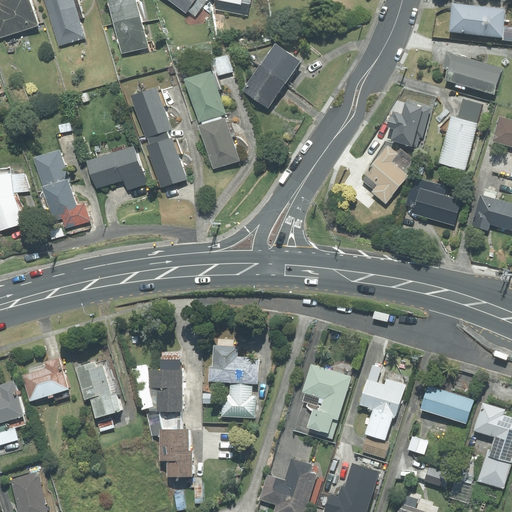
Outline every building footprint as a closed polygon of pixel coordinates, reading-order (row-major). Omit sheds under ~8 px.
[(0,36),(1,38),(45,26),(38,0),(2,0),(4,7),(0,8),(0,36)] [(47,0),(61,45),(88,37),(82,18),(88,17),(83,0),(47,0)] [(152,47),(142,0),(112,0),(123,52),(152,47)] [(170,0),(189,16),(191,13),(197,18),(211,0),(170,0)] [(216,0),(214,8),(250,16),(253,0),(216,0)] [(508,39),(510,10),(457,3),(454,31),(508,39)] [(249,91),(273,108),(308,59),(283,42),(249,91)] [(500,96),(509,68),(453,50),(447,69),(455,71),(452,80),(500,96)] [(203,123),(231,115),(224,89),(228,88),(224,75),(239,71),(234,54),(214,59),(218,72),(190,80),(203,123)] [(150,137),(177,130),(166,88),(139,95),(150,137)] [(442,165),(470,172),(488,107),(460,100),(442,165)] [(511,116),(505,115),(497,141),(511,145),(511,116)] [(204,126),(215,170),(244,163),(233,118),(204,126)] [(75,122),(63,122),(63,132),(75,131),(75,122)] [(413,184),(419,177),(399,161),(406,154),(383,135),(369,151),(381,161),(362,183),(392,208),(413,184)] [(164,188),(193,181),(181,138),(153,146),(164,188)] [(93,159),(102,188),(126,181),(129,191),(154,184),(143,144),(93,159)] [(47,186),(74,176),(64,148),(37,158),(47,186)] [(0,228),(2,234),(31,224),(21,196),(34,193),(29,173),(19,173),(20,167),(0,169),(0,228)] [(58,223),(87,213),(76,178),(47,186),(58,223)] [(419,214),(459,225),(466,198),(413,184),(409,206),(421,208),(419,214)] [(511,228),(511,199),(484,191),(474,227),(493,233),(496,224),(511,228)] [(209,381),(257,384),(259,358),(236,357),(237,347),(214,345),(213,367),(210,366),(209,381)] [(511,356),(511,354),(499,350),(497,355),(511,360),(511,356)] [(181,411),(181,352),(160,351),(160,370),(149,370),(149,388),(158,388),(157,411),(181,411)] [(46,368),(22,375),(30,401),(68,389),(59,358),(44,362),(46,368)] [(74,367),(84,401),(90,399),(95,418),(123,410),(115,379),(112,380),(106,361),(96,364),(95,361),(74,367)] [(306,392),(303,401),(308,402),(306,407),(312,411),(308,427),(311,428),(310,431),(332,438),(351,377),(311,365),(303,392),(306,392)] [(368,380),(377,383),(382,368),(373,365),(368,380)] [(368,380),(360,403),(374,408),(366,433),(386,440),(392,418),(396,416),(406,385),(386,379),(385,385),(377,383),(368,380)] [(13,382),(0,385),(0,425),(6,424),(7,430),(25,425),(13,382)] [(252,386),(231,384),(230,394),(223,394),(221,417),(255,418),(256,396),(252,396),(252,386)] [(474,400),(429,385),(421,408),(466,423),(474,400)] [(511,417),(503,415),(505,410),(483,403),(474,430),(495,437),(491,450),(489,449),(479,481),(503,489),(511,461),(511,417)] [(15,429),(0,432),(0,444),(18,440),(15,429)] [(191,476),(190,429),(160,429),(160,461),(168,461),(168,476),(191,476)] [(390,443),(367,436),(363,450),(385,457),(390,443)] [(429,442),(413,437),(409,449),(424,455),(429,442)] [(312,465),(292,459),(285,480),(267,475),(260,499),(277,505),(274,511),(304,511),(316,474),(309,472),(312,465)] [(365,511),(378,472),(353,464),(345,488),(342,487),(338,498),(329,495),(324,511),(365,511)] [(429,466),(424,479),(445,486),(449,473),(429,466)] [(57,511),(51,492),(48,490),(43,471),(10,480),(18,511),(57,511)] [(188,507),(184,487),(175,489),(179,509),(188,507)] [(398,511),(437,511),(439,507),(433,505),(434,502),(420,498),(421,496),(409,492),(408,496),(404,495),(398,511)]
